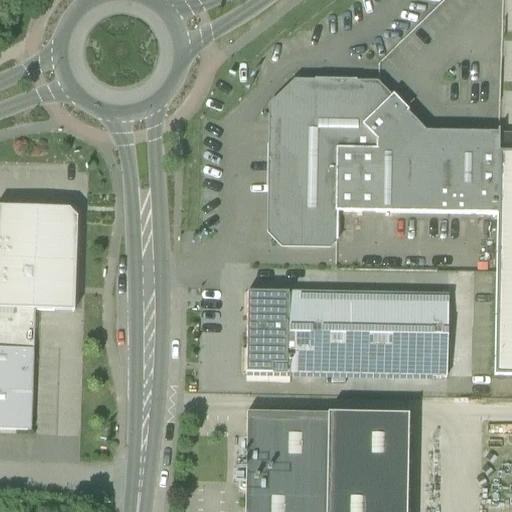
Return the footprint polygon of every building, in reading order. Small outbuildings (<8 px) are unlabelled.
[(337,244),(337,243),(284,242),(274,232),(276,110),(283,103),(281,102),(281,98),(285,95),(289,95),(290,96),(297,90),(379,92),(388,101),(391,98),(377,83),(293,82),(268,106),(266,235),(281,250),(330,251),(337,244)] [(274,232),(284,242),(337,243),(337,213),(497,216),(498,153),(397,152),(397,140),(389,132),(407,114),(408,113),(393,97),(391,98),(388,101),(379,92),(297,90),(290,96),(289,95),(285,95),(281,98),(281,102),(283,103),(276,110),(274,232)] [(426,134),(407,114),(389,132),(397,140),(397,152),(498,153),(498,135),(426,134)] [(511,134),(498,135),(498,153),(511,153),(511,134)] [(511,153),(498,153),(497,216),(493,377),(511,377),(511,153)] [(0,311),(34,312),(74,313),(77,220),(68,211),(0,208),(0,311)] [(246,374),(286,375),(287,295),(247,294),(246,374)] [(286,375),(446,378),(447,298),(287,295),(286,375)] [(0,350),(33,351),(34,312),(0,311),(0,350)] [(0,431),(31,432),(33,351),(0,350),(0,431)] [(325,511),(327,416),(246,415),(244,511),(325,511)] [(405,511),(407,418),(327,416),(325,511),(405,511)]
